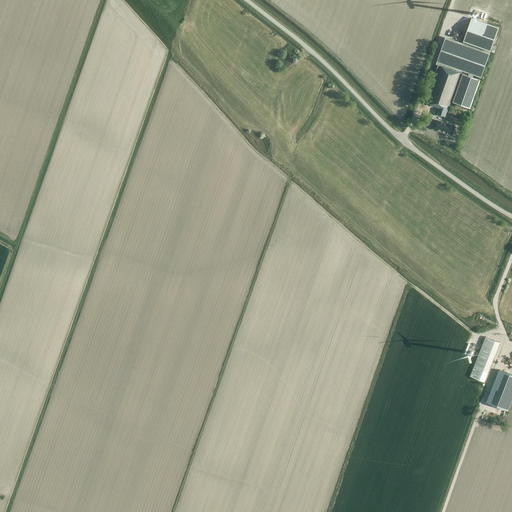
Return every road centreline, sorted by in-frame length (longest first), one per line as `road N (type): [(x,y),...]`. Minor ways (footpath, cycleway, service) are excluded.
road 1 (unclassified): [(511,216),(390,129),(246,0)]
road 2 (track): [(505,342),(443,511)]
